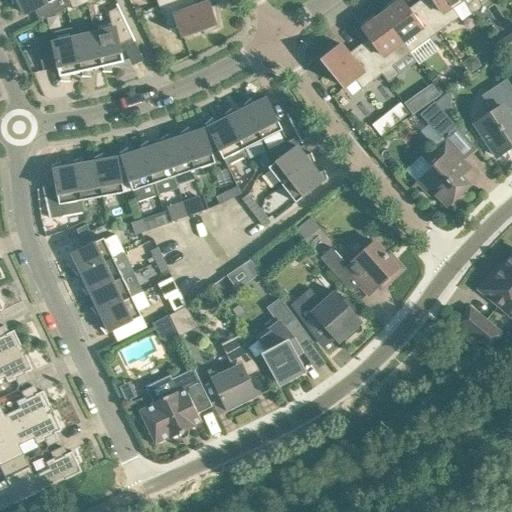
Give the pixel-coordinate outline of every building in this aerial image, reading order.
[(69,0),(11,0),(13,5),(20,3),(26,14),(35,10),(40,21),(58,12),(71,6),(72,6),(69,0)] [(69,0),(72,6),(71,6),(73,9),(91,0),(69,0)] [(179,25),(184,37),(203,30),(205,35),(220,26),(216,6),(211,7),(209,2),(192,8),(189,0),(175,0),(159,6),(168,29),(179,25)] [(441,30),(423,6),(412,14),(402,0),(391,0),(384,6),(388,10),(383,14),(404,43),(405,42),(412,52),(441,30)] [(431,0),(423,6),(441,30),(460,17),(470,10),(463,0),(431,0)] [(485,0),(463,0),(473,14),(480,9),(481,3),(485,0)] [(100,32),(96,33),(103,67),(104,71),(103,71),(103,72),(112,73),(113,65),(125,62),(122,49),(136,40),(118,3),(116,4),(118,7),(109,11),(111,20),(98,23),(100,32)] [(157,17),(154,8),(142,12),(146,21),(157,17)] [(404,43),(383,14),(378,18),(374,13),(360,24),(374,42),(363,50),(382,74),(388,82),(399,74),(393,66),(401,60),(412,52),(405,42),(404,43)] [(75,37),(74,37),(72,28),(55,32),(57,41),(38,46),(44,71),(59,68),(62,80),(61,80),(61,82),(71,82),(71,74),(82,72),(75,37)] [(91,70),(103,67),(96,33),(75,37),(82,72),(83,76),(82,76),(82,77),(91,77),(91,70)] [(511,44),(508,38),(495,46),(502,57),(511,50),(511,44)] [(382,74),(363,50),(353,58),(342,44),(338,48),(334,44),(320,60),(328,74),(333,72),(345,88),(356,80),(363,89),(382,74)] [(463,62),(471,73),(482,65),(477,58),(471,57),(463,62)] [(439,76),(432,81),(441,94),(448,89),(444,82),(439,76)] [(498,157),(504,153),(511,147),(511,88),(506,79),(482,96),(493,112),(476,124),(498,157)] [(263,140),(265,139),(283,130),(267,98),(256,104),(251,98),(244,104),(245,105),(246,105),(247,108),(263,140)] [(435,101),(420,114),(430,125),(442,138),(457,126),(435,101)] [(401,102),(392,109),(401,120),(410,113),(401,102)] [(263,140),(247,108),(237,113),(232,108),(225,114),(226,115),(227,114),(228,118),(244,149),(263,140)] [(228,118),(218,123),(213,117),(205,124),(206,125),(207,124),(228,165),(247,155),(244,149),(228,118)] [(216,163),(211,148),(205,129),(193,133),(189,127),(181,132),(182,133),(183,133),(184,136),(195,170),(216,163)] [(290,151),(297,146),(302,142),(302,143),(303,143),(298,132),(297,133),(299,136),(288,142),(290,151)] [(195,170),(184,136),(173,140),(169,134),(161,139),(162,140),(164,143),(178,185),(197,178),(194,170),(195,170)] [(178,185),(164,143),(152,147),(148,140),(141,146),(141,147),(142,146),(143,150),(158,195),(179,188),(178,185)] [(422,155),(406,170),(417,182),(419,184),(430,196),(434,192),(448,207),(467,188),(459,180),(463,176),(472,167),(458,153),(446,141),(441,146),(426,160),(422,155)] [(283,185),(311,163),(297,146),(290,151),(270,168),(283,185)] [(158,195),(143,150),(132,154),(128,147),(120,153),(121,154),(121,153),(132,191),(134,190),(135,194),(137,199),(138,202),(158,195)] [(125,192),(122,177),(118,158),(106,160),(103,153),(95,157),(95,158),(96,158),(97,162),(103,196),(125,192)] [(103,196),(97,162),(85,164),(82,157),(74,161),(74,162),(75,162),(76,166),(82,200),(103,196)] [(82,200),(76,166),(64,168),(61,161),(52,165),(53,166),(59,194),(45,196),(54,236),(66,230),(64,216),(84,213),(82,200)] [(296,202),(311,191),(327,178),(328,179),(329,179),(325,170),(318,173),(311,163),(283,185),(296,202)] [(227,191),(231,199),(242,193),(238,186),(227,191)] [(220,204),(231,199),(227,191),(217,197),(220,204)] [(250,208),(256,203),(249,194),(243,199),(250,208)] [(200,213),(199,213),(205,211),(200,196),(183,201),(188,217),(200,213)] [(177,221),(188,217),(183,201),(167,207),(168,210),(164,212),(168,223),(177,220),(177,221)] [(257,218),(264,213),(256,203),(250,208),(257,218)] [(158,227),(168,223),(164,212),(155,216),(143,219),(147,231),(158,227)] [(264,213),(257,218),(265,227),(271,222),(264,213)] [(307,221),(298,229),(306,239),(315,231),(320,227),(312,217),(307,221)] [(136,235),(147,231),(143,219),(132,223),(136,235)] [(80,237),(91,231),(87,224),(77,229),(80,237)] [(80,237),(84,244),(94,239),(91,231),(80,237)] [(79,275),(82,273),(114,258),(105,238),(73,253),(78,264),(72,270),(78,276),(79,276),(79,275)] [(345,268),(356,280),(369,295),(384,281),(387,284),(405,269),(390,252),(387,255),(375,242),(345,268)] [(157,261),(164,258),(159,247),(151,251),(157,261)] [(88,294),(91,293),(123,277),(134,272),(125,253),(114,258),(82,273),(87,284),(82,289),(88,296),(89,295),(88,294)] [(170,272),(168,269),(169,269),(164,258),(157,261),(162,272),(163,275),(170,272)] [(257,281),(263,276),(249,258),(243,263),(257,281)] [(511,258),(494,280),(491,277),(481,290),(496,302),(511,315),(511,258)] [(132,296),(123,277),(91,293),(97,303),(91,308),(96,314),(97,315),(98,314),(97,314),(101,312),(132,296)] [(362,321),(354,313),(358,310),(347,298),(344,301),(336,292),(323,303),(310,288),(292,305),(299,315),(311,331),(322,323),(339,342),(345,337),(348,340),(360,329),(357,325),(362,321)] [(142,316),(139,311),(150,305),(143,291),(132,296),(101,312),(106,322),(100,327),(107,335),(108,334),(107,333),(142,316)] [(180,292),(168,298),(175,312),(186,306),(180,292)] [(279,324),(259,338),(268,352),(265,354),(271,366),(280,383),(305,370),(296,354),(312,342),(312,343),(313,342),(302,326),(293,314),(282,299),(280,300),(280,298),(267,308),(279,324)] [(175,312),(169,315),(180,337),(198,328),(187,305),(186,306),(175,312)] [(502,333),(486,320),(471,308),(458,323),(489,349),(502,333)] [(173,326),(168,315),(155,321),(160,331),(173,326)] [(0,361),(24,350),(14,330),(8,333),(4,326),(0,327),(0,361)] [(260,370),(251,352),(250,352),(240,335),(222,344),(233,367),(211,377),(212,379),(213,378),(228,410),(227,410),(227,411),(259,396),(258,395),(257,395),(248,376),(260,370)] [(16,380),(19,386),(31,381),(27,373),(33,369),(24,350),(0,361),(0,379),(5,377),(9,384),(16,380)] [(204,388),(197,374),(195,368),(173,378),(171,374),(147,386),(154,403),(155,405),(147,408),(151,416),(148,417),(156,434),(159,432),(162,440),(170,436),(171,438),(178,435),(177,434),(177,433),(177,432),(177,431),(177,430),(178,429),(178,428),(179,428),(180,427),(182,426),(183,426),(184,426),(185,426),(186,427),(187,428),(188,429),(189,430),(196,426),(195,424),(202,421),(199,413),(213,406),(204,388)] [(0,434),(0,436),(53,410),(44,391),(37,394),(33,386),(22,392),(25,398),(17,401),(20,408),(5,415),(0,403),(0,434)] [(134,388),(123,394),(127,401),(138,396),(134,388)] [(46,440),(49,446),(60,441),(56,433),(62,430),(53,410),(0,436),(15,466),(27,460),(20,445),(35,438),(38,444),(46,440)] [(0,465),(3,472),(15,466),(0,436),(0,435),(0,465)] [(15,466),(30,497),(82,472),(73,451),(66,454),(62,447),(51,452),(54,458),(46,462),(49,468),(34,475),(27,460),(15,466)] [(0,511),(30,497),(15,466),(3,472),(10,487),(0,492),(0,511)]
